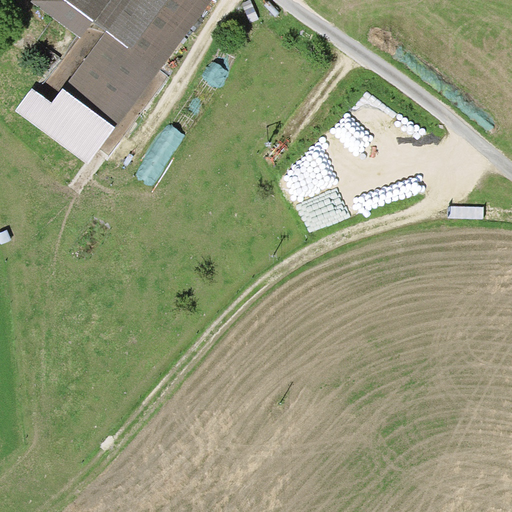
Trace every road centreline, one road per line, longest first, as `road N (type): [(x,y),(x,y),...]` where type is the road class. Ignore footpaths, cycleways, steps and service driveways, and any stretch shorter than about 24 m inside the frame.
road 1 (track): [(0,119),(76,180),(133,145),(231,0)]
road 2 (unclassified): [(282,0),(511,170)]
